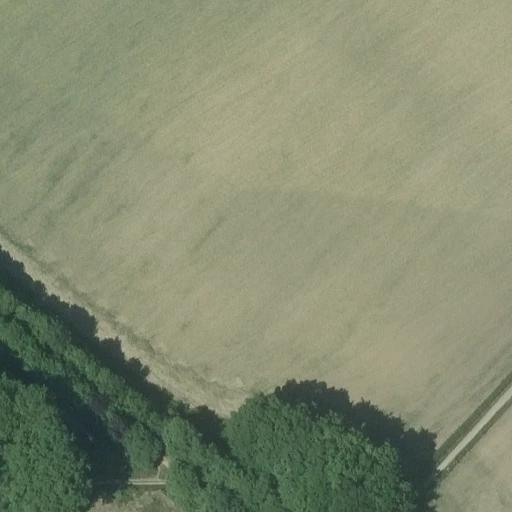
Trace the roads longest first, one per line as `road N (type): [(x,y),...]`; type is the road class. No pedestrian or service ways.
road 1 (track): [(0,489),(211,483),(253,487),(298,511)]
road 2 (track): [(0,336),(192,483)]
road 3 (unclassified): [(397,511),(511,389)]
